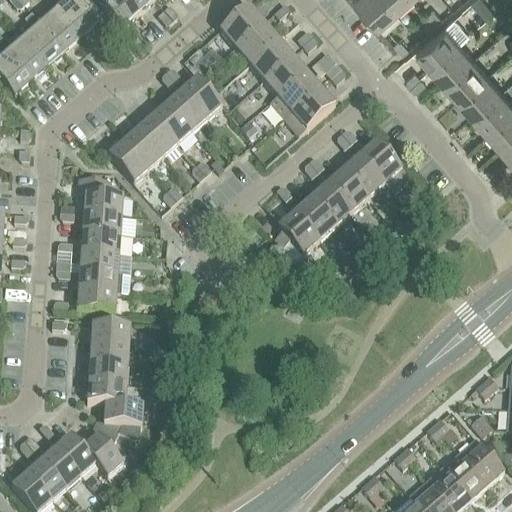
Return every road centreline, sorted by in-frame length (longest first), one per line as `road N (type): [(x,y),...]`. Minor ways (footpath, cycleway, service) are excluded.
road 1 (residential): [(0,416),(31,405),(45,143),(95,96),(146,76),(231,0)]
road 2 (residential): [(203,234),(379,91)]
road 3 (residential): [(511,268),(455,201),(434,154),(379,91)]
road 4 (tertiary): [(351,440),(511,300)]
